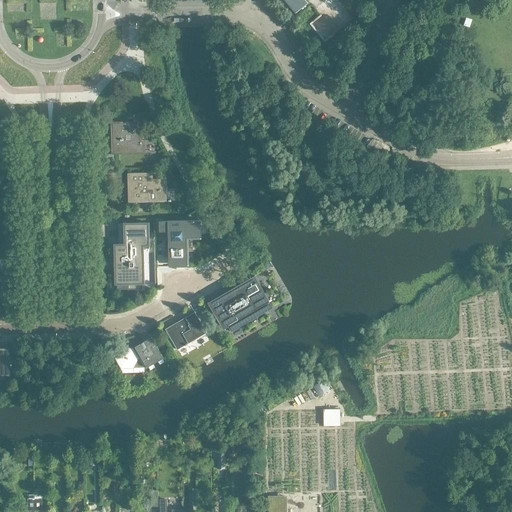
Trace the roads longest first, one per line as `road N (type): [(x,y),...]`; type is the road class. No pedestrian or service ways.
road 1 (tertiary): [(491,158),(420,153),(350,113),(305,86),(270,29),(249,18),(125,15)]
road 2 (residential): [(54,329),(135,321),(232,263)]
road 3 (residential): [(54,329),(51,147)]
